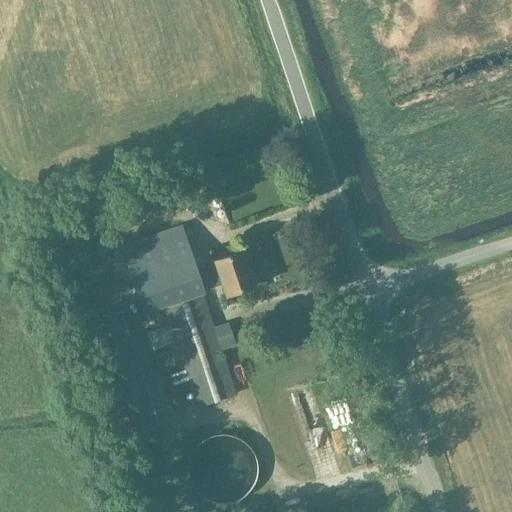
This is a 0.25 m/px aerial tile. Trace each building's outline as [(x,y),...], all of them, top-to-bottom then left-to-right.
[(255,213),(260,224),(295,209),(290,198),(255,213)] [(213,328),(201,291),(222,284),(226,296),(253,286),(241,251),(214,261),(217,270),(198,276),(181,225),(121,245),(143,312),(163,306),(197,406),(235,394),(220,350),(234,345),(227,324),(213,328)] [(154,427),(116,313),(76,326),(114,440),(154,427)] [(273,360),(265,363),(276,391),(284,387),(273,360)] [(352,501),(377,500),(377,485),(352,485),(352,501)]
